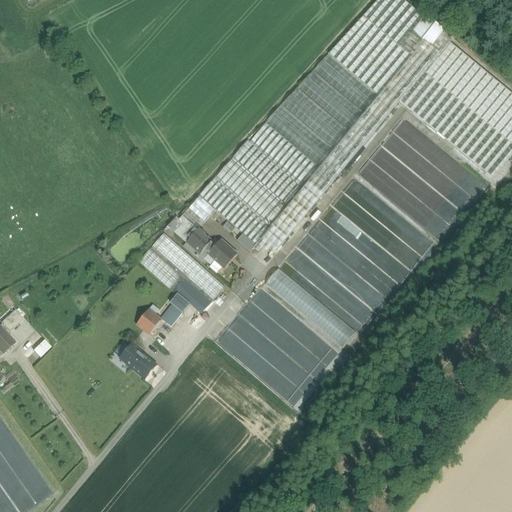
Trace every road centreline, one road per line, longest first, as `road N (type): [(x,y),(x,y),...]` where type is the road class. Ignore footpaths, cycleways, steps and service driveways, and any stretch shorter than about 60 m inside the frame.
road 1 (track): [(511,267),(309,511)]
road 2 (residential): [(57,511),(248,283)]
